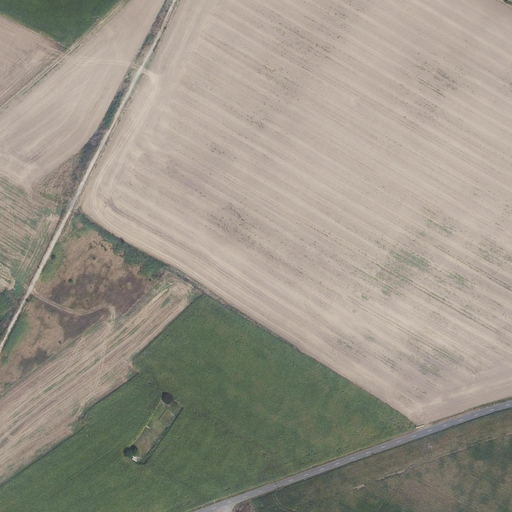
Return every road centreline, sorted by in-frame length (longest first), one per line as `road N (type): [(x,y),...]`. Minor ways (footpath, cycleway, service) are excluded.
road 1 (tertiary): [(210,511),(511,409)]
road 2 (track): [(0,110),(123,0)]
